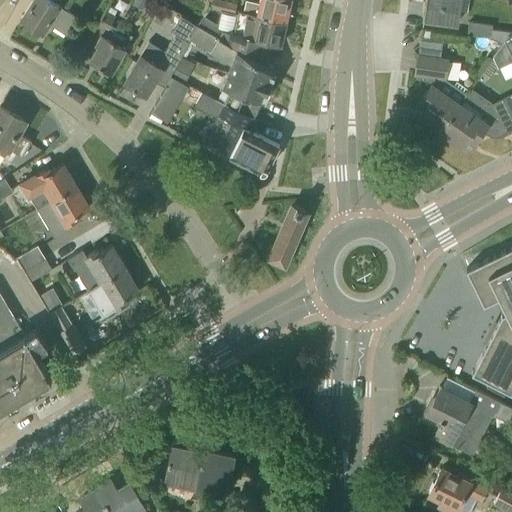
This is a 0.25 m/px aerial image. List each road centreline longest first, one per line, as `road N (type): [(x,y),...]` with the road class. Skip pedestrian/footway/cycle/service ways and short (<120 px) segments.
road 1 (residential): [(240,318),(161,190),(108,131),(0,56)]
road 2 (secondary): [(124,399),(333,298)]
road 3 (secondary): [(345,307),(336,385),(344,511)]
road 4 (secondary): [(346,511),(367,311)]
road 5 (residential): [(352,37),(339,158),(343,235)]
road 6 (residential): [(366,230),(352,37)]
road 7 (secondary): [(0,468),(124,399)]
road 8 (secondary): [(240,318),(124,399)]
road 9 (secondary): [(511,178),(389,239)]
road 10 (secondary): [(402,259),(511,199)]
